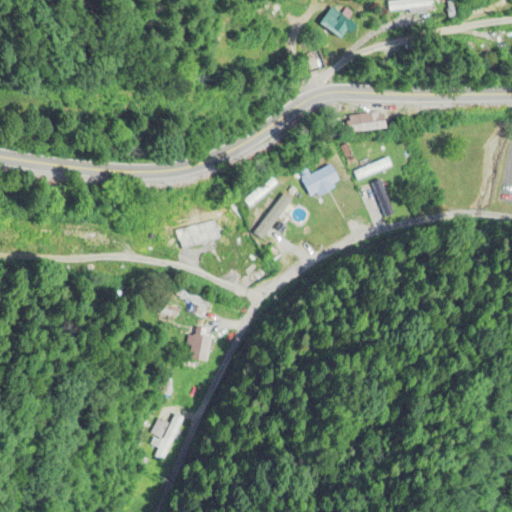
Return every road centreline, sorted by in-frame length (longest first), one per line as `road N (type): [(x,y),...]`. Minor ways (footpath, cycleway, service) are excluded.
road 1 (primary): [(0,157),(105,171),(186,170),(246,145),(299,104),(325,95),(511,97)]
road 2 (residential): [(166,511),(187,474),(248,293),(314,248),(391,218),(511,223)]
road 3 (residential): [(248,293),(152,258),(0,250)]
